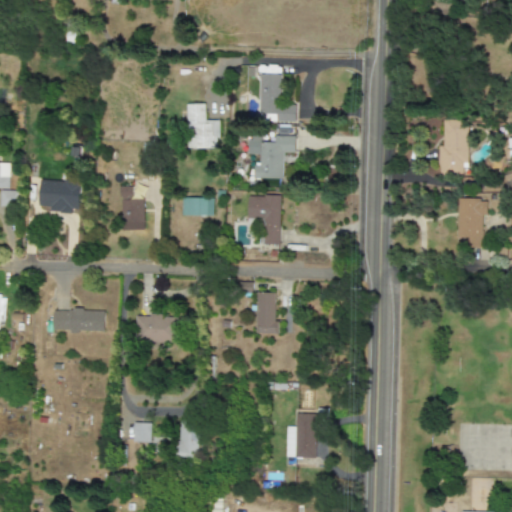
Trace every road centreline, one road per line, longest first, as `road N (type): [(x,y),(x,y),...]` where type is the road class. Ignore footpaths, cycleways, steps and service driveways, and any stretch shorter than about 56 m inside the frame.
road 1 (tertiary): [(370,511),(383,0)]
road 2 (residential): [(0,263),(375,275)]
road 3 (residential): [(382,53),(111,48)]
